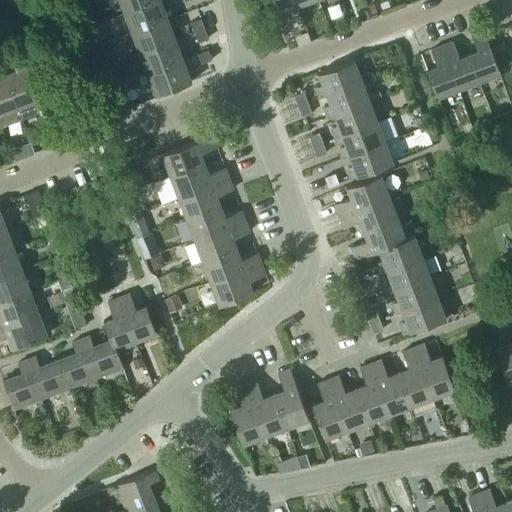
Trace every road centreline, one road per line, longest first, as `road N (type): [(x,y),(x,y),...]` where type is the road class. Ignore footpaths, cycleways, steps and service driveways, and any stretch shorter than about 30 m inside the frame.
road 1 (residential): [(165,390),(246,491),(511,440)]
road 2 (residential): [(165,390),(301,285),(304,229),(249,77)]
road 3 (residential): [(0,178),(249,77)]
road 4 (residential): [(249,77),(458,0)]
road 5 (residential): [(44,485),(165,390)]
